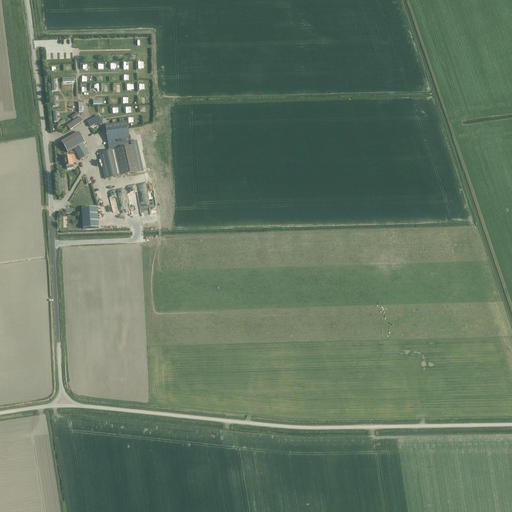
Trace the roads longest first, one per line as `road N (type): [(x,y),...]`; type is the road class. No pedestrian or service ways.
road 1 (unclassified): [(60,404),(304,428),(511,424)]
road 2 (unclassified): [(60,404),(49,174),(26,0)]
